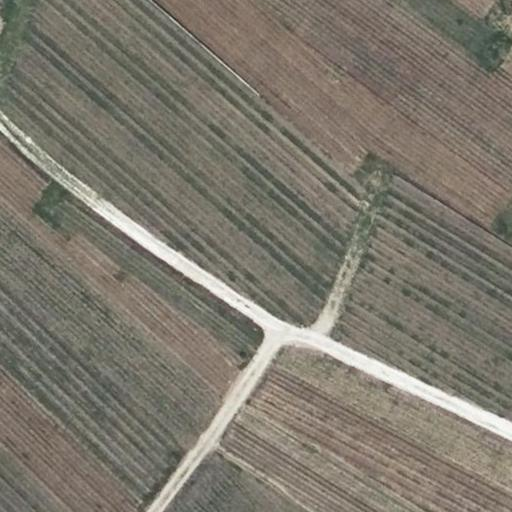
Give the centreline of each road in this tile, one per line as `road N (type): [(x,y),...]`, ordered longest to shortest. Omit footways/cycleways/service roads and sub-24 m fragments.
road 1 (track): [(0,118),(54,169),(247,307),(511,432)]
road 2 (track): [(288,332),(154,511)]
